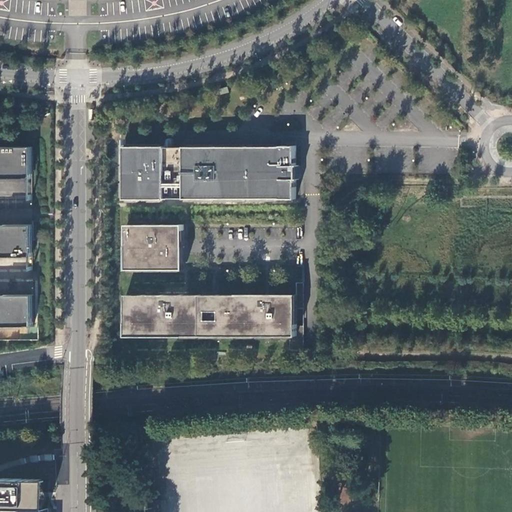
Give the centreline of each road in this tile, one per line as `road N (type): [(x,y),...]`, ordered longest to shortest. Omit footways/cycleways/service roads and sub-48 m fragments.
road 1 (tertiary): [(80,78),(79,349)]
road 2 (tertiary): [(80,78),(232,53),(329,0)]
road 3 (residential): [(363,0),(493,127)]
road 4 (tertiary): [(79,349),(80,511)]
